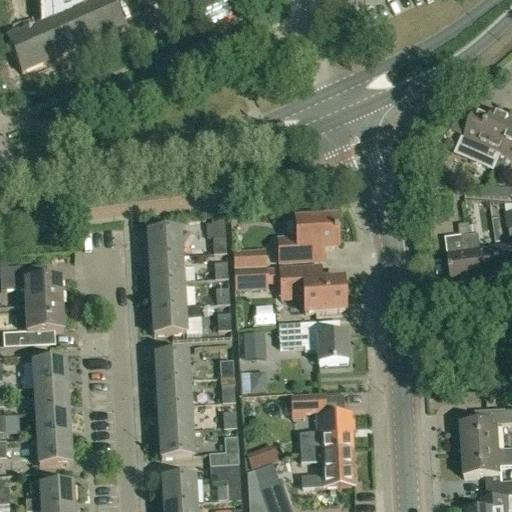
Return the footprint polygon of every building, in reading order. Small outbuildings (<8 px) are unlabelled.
[(15,35),(5,39),(21,74),(123,28),(110,0),(93,0),(40,24),(15,35)] [(38,0),(40,24),(93,0),(38,0)] [(495,170),(511,129),(511,120),(493,112),(490,118),(477,112),(464,140),(462,140),(455,155),(494,172),(495,170)] [(511,129),(495,170),(502,174),(508,159),(511,160),(511,129)] [(495,249),(500,286),(511,284),(511,212),(504,214),(507,231),(508,231),(510,247),(495,249)] [(336,220),(322,220),(322,218),(319,215),(307,216),(305,219),(305,221),(295,221),(296,240),(279,241),(280,263),(308,262),(308,252),(338,251),(336,220)] [(226,257),(224,225),(211,226),(213,257),(226,257)] [(149,261),(181,259),(180,233),(147,235),(149,261)] [(500,286),(495,249),(480,251),(478,234),(470,236),(476,290),(500,286)] [(470,236),(444,239),(452,293),(476,290),(470,236)] [(240,272),(266,271),(265,252),(231,253),(232,271),(240,272)] [(150,287),(183,285),(181,259),(149,261),(150,287)] [(228,282),(227,266),(214,266),(215,283),(228,282)] [(26,310),(63,308),(62,281),(33,283),(32,269),(0,270),(0,280),(1,294),(24,292),(26,310)] [(281,271),(280,270),(266,271),(240,272),(234,272),(235,294),(268,292),(267,288),(281,287),(282,301),(304,300),(305,315),(344,313),(343,281),(321,282),(320,269),(281,271)] [(183,285),(150,287),(152,313),(184,311),(184,309),(183,285)] [(229,308),(228,291),(215,292),(216,308),(229,308)] [(63,308),(26,310),(27,335),(4,336),(5,350),(36,349),(36,335),(65,333),(63,308)] [(184,311),(152,313),(153,339),(186,337),(185,321),(200,320),(200,308),(184,309),(184,311)] [(231,333),(230,317),(217,318),(218,334),(231,333)] [(305,354),(318,353),(319,367),(348,366),(346,336),(317,337),(316,325),(278,328),(280,351),(304,350),(305,354)] [(266,359),(265,335),(244,336),(246,361),(266,359)] [(156,385),(189,383),(187,357),(154,359),(156,385)] [(35,391),(67,389),(66,363),(33,365),(35,391)] [(234,380),(233,364),(219,364),(220,381),(234,380)] [(157,411),(190,409),(189,383),(156,385),(157,411)] [(67,389),(35,391),(36,417),(68,415),(67,389)] [(235,406),(234,389),(221,390),(222,407),(235,406)] [(305,419),(325,418),(326,414),(344,413),(343,399),(325,399),(325,397),(290,399),(292,422),(305,422),(305,419)] [(190,409),(157,411),(158,437),(191,435),(190,409)] [(485,427),(459,429),(460,432),(457,433),(455,435),(456,452),(458,454),(461,454),(461,456),(497,453),(496,428),(511,426),(511,411),(484,413),(485,427)] [(37,443),(70,441),(68,415),(36,417),(37,443)] [(236,415),(235,415),(222,415),(223,432),(236,431),(236,415)] [(300,454),(351,452),(350,418),(317,420),(317,436),(299,437),(300,454)] [(191,435),(158,437),(160,463),(192,461),(191,435)] [(209,457),(210,471),(239,469),(237,440),(224,441),(225,456),(209,457)] [(70,441),(37,443),(39,469),(71,467),(70,441)] [(278,465),(272,448),(258,454),(264,470),(278,465)] [(322,465),(322,471),(352,470),(351,452),(300,454),(301,466),(322,465)] [(511,484),(499,486),(498,470),(511,469),(511,453),(497,453),(461,456),(462,481),(484,480),(485,501),(511,498),(511,484)] [(255,475),(259,488),(278,482),(273,467),(255,475)] [(239,469),(210,471),(210,484),(226,484),(228,505),(241,503),(239,469)] [(353,490),(352,470),(322,471),(322,479),(309,479),(310,490),(315,490),(315,492),(353,490)] [(266,511),(259,489),(254,475),(246,476),(248,511),(266,511)] [(163,509),(195,507),(194,481),(161,482),(163,509)] [(259,489),(266,511),(272,511),(289,505),(280,481),(278,482),(259,488),(259,489)] [(72,511),(72,487),(40,489),(40,503),(25,504),(25,511),(72,511)] [(0,511),(9,511),(8,491),(0,490),(0,511)] [(511,511),(511,498),(485,501),(480,501),(480,511),(511,511)]
